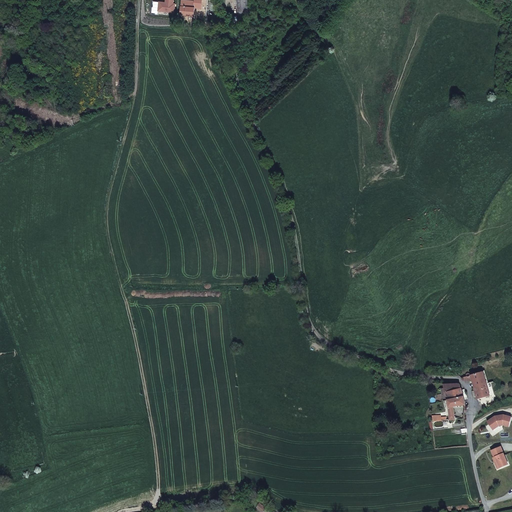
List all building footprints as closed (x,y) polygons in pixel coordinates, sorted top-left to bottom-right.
[(196,0),(197,1),(195,1),(185,0),(182,0),(182,6),(181,6),(180,14),(194,16),(206,17),(208,0),(196,0)] [(248,11),(247,0),(237,0),(238,12),(248,11)] [(165,11),(174,13),(176,6),(166,4),(165,11)] [(248,16),(248,11),(238,12),(238,22),(248,16)] [(487,384),(483,372),(470,375),(467,376),(464,377),(465,381),(472,380),(478,399),(482,398),(481,396),(485,395),(486,397),(490,396),(487,384)] [(460,384),(444,385),(445,388),(441,389),(442,395),(446,395),(448,400),(464,397),(461,389),(460,384)] [(464,397),(448,400),(449,407),(450,420),(455,420),(454,407),(466,405),(464,397)] [(495,416),(488,422),(493,430),(499,426),(504,425),(509,426),(511,417),(504,415),(495,416)] [(500,467),(508,464),(501,447),(492,450),(494,457),(493,457),(495,462),(498,461),(500,467)] [(266,508),(260,503),(257,508),(263,511),(266,508)]
